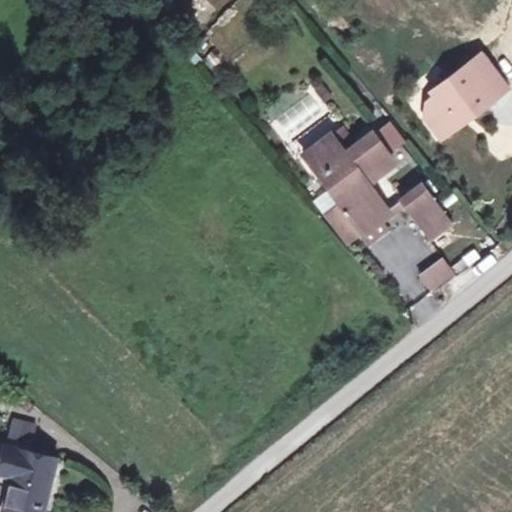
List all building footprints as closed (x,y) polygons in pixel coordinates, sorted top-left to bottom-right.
[(510,89),(484,54),(472,62),(498,98),(510,89)] [(498,98),(472,62),(448,79),(453,87),(439,96),(429,103),(425,121),(441,141),(498,98)] [(453,87),(448,79),(434,90),(439,96),(453,87)] [(405,143),(388,124),(374,135),(371,132),(356,143),(345,152),(329,134),(302,156),(336,200),(346,213),(342,216),(354,231),(361,241),(386,221),(370,199),(374,195),(369,186),(395,163),(390,154),(405,143)] [(341,125),(329,134),(345,152),(356,143),(341,125)] [(452,225),(420,185),(399,202),(431,242),(452,225)] [(346,213),(336,200),(321,212),(343,240),(354,231),(342,216),(346,213)] [(445,260),(425,275),(437,290),(457,276),(445,260)] [(30,437),(6,432),(2,451),(27,457),(30,437)] [(2,451),(0,450),(0,477),(6,480),(0,505),(0,511),(38,511),(50,461),(27,457),(2,451)]
